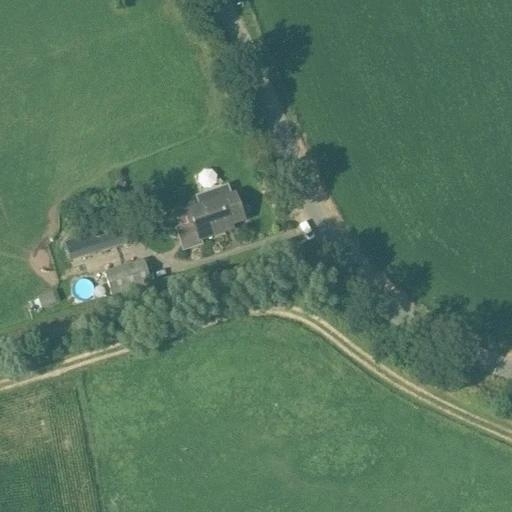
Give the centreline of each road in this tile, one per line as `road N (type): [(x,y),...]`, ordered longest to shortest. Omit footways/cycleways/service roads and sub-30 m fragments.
road 1 (track): [(0,386),(277,305),(309,317),(386,376),(511,437)]
road 2 (tertiary): [(511,368),(422,333),(372,300),(331,247),(224,0)]
